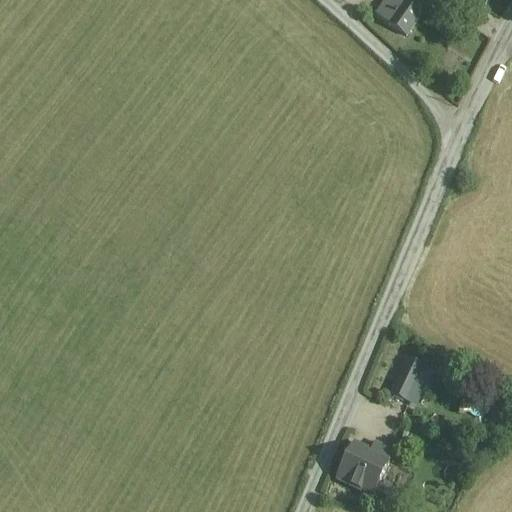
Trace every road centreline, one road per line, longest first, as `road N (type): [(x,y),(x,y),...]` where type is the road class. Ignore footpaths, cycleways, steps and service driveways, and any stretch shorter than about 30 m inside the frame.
road 1 (residential): [(462,132),(306,511)]
road 2 (residential): [(324,0),(462,132)]
